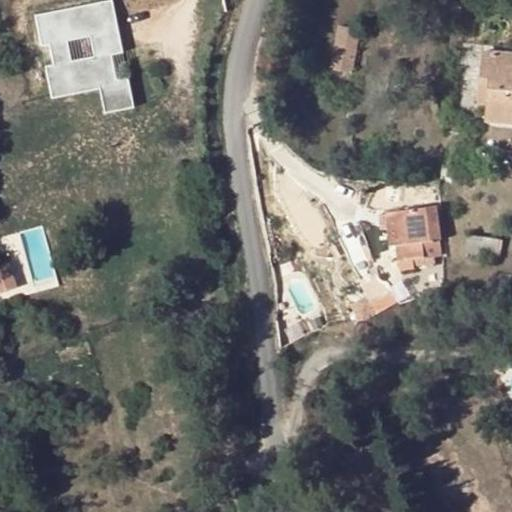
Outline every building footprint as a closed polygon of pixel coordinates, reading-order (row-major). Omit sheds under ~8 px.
[(117,0),(110,0),(35,13),(43,55),(51,99),(104,89),(108,112),(139,106),(134,76),(131,77),(117,0)] [(359,30),(339,27),(331,69),(350,73),(359,30)] [(511,52),(484,50),(480,87),(491,87),(489,105),(487,105),(486,123),(511,125),(511,52)] [(479,105),(487,105),(489,105),(491,87),(480,87),(479,105)] [(435,207),(398,212),(404,260),(412,260),(413,267),(436,264),(435,257),(441,256),(435,207)] [(398,261),(404,260),(398,212),(387,213),(390,246),(396,246),(398,261)] [(500,239),(467,234),(465,252),(497,256),(500,239)] [(7,265),(0,266),(0,292),(15,288),(7,265)]
